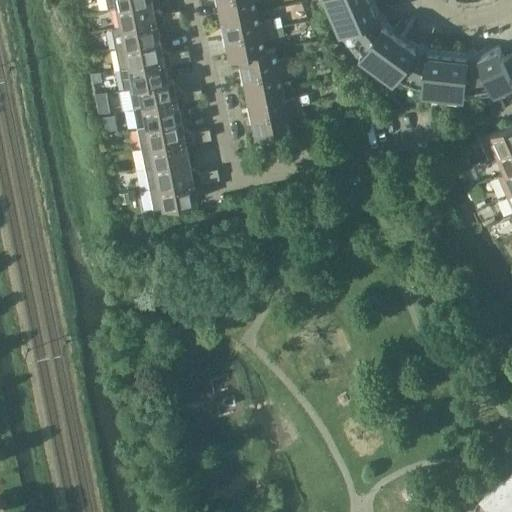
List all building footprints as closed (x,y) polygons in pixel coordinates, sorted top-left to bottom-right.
[(144,0),(118,6),(122,25),(156,18),(152,0),(144,0)] [(218,0),(222,16),(257,9),(255,0),(218,0)] [(479,54),(468,55),(427,51),(417,47),(383,22),(376,14),(369,0),(327,0),(341,29),(345,28),(363,49),(360,53),(394,78),(397,74),(423,84),(422,89),(465,93),(465,89),(492,84),(494,89),(511,81),(511,52),(504,56),(499,45),(479,54)] [(180,9),(171,11),(173,20),(181,18),(180,9)] [(222,16),(226,36),(275,26),(273,17),(259,20),(257,9),(222,16)] [(173,20),(171,11),(162,13),(164,22),(173,20)] [(411,24),(416,17),(412,14),(407,21),(401,17),(396,25),(410,36),(416,28),(411,24)] [(112,27),(116,47),(160,38),(156,18),(122,25),(112,27)] [(226,36),(230,56),(275,47),(275,46),(265,48),(263,38),(277,36),(275,26),(226,36)] [(171,57),(170,53),(166,50),(163,51),(160,38),(116,47),(120,67),(165,58),(171,57)] [(240,56),(244,74),(293,64),(291,55),(277,58),(275,47),(230,56),(231,57),(240,56)] [(188,49),(179,51),(181,60),(190,58),(188,49)] [(181,60),(179,51),(170,53),(171,57),(172,62),(181,60)] [(125,88),(130,87),(130,86),(173,77),(173,76),(168,77),(165,58),(120,67),(125,88)] [(244,74),(248,94),(283,87),(281,77),(295,74),(293,64),(244,74)] [(134,106),(143,104),(178,97),(173,77),(130,86),(130,87),(134,106)] [(248,94),(252,114),(301,104),(299,95),(285,98),(283,87),(248,94)] [(201,89),(192,90),(194,99),(203,97),(201,89)] [(194,99),(192,90),(183,92),(185,101),(194,99)] [(143,104),(147,124),(182,117),(178,97),(143,104)] [(108,101),(97,103),(98,113),(110,111),(108,101)] [(301,104),(252,114),(257,135),(292,128),(289,117),(303,114),(301,104)] [(138,126),(142,146),(186,137),(182,117),(147,124),(138,126)] [(498,153),(511,146),(511,122),(489,133),(498,153)] [(209,129),(200,130),(202,139),(211,138),(209,129)] [(202,139),(200,130),(191,132),(193,141),(202,139)] [(142,146),(146,166),(190,157),(186,137),(142,146)] [(454,148),(458,158),(471,152),(467,143),(454,148)] [(511,146),(498,153),(506,171),(511,168),(511,146)] [(146,166),(150,186),(194,177),(190,157),(146,166)] [(217,168),(208,170),(210,179),(219,177),(217,168)] [(506,194),(511,190),(511,168),(506,171),(498,175),(506,194)] [(210,179),(208,170),(199,172),(201,181),(210,179)] [(194,177),(150,186),(154,207),(198,198),(194,177)] [(131,201),(128,191),(119,193),(121,203),(131,201)] [(511,511),(511,477),(486,500),(496,511),(511,511)]
